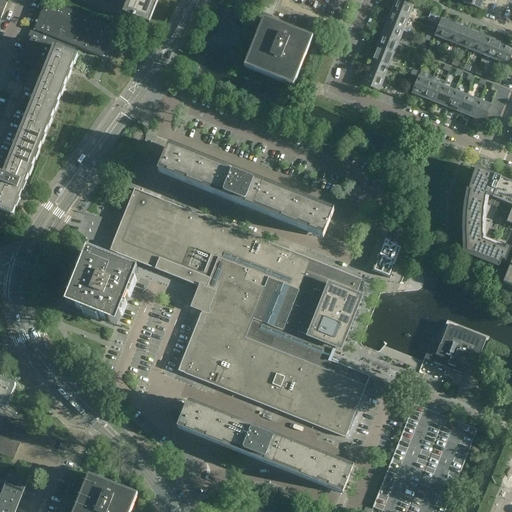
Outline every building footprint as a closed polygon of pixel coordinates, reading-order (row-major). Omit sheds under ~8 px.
[(106,49),(114,28),(46,0),(37,22),(36,22),(36,23),(37,23),(34,30),(40,33),(37,40),(31,37),(21,62),(44,71),(54,46),(57,47),(74,54),(77,47),(102,57),(106,49)] [(128,0),(123,13),(149,24),(158,0),(128,0)] [(396,0),(395,0),(391,12),(408,19),(413,7),(396,0)] [(480,9),(483,0),(463,0),(463,2),(480,9)] [(277,6),(266,1),(264,7),(275,11),(277,6)] [(275,11),(264,7),(261,12),(273,17),(275,11)] [(403,31),(408,19),(391,12),(386,24),(403,31)] [(293,88),(313,38),(264,19),(244,68),(293,88)] [(447,41),(454,24),(442,19),(435,36),(447,41)] [(436,24),(428,21),(425,26),(434,29),(436,24)] [(398,43),(403,31),(386,24),(382,36),(398,43)] [(459,45),(466,29),(454,24),(447,41),(459,45)] [(471,50),(478,33),(466,29),(459,45),(471,50)] [(483,55),(490,38),(478,33),(471,50),(483,55)] [(394,55),(398,43),(382,36),(377,48),(394,55)] [(495,60),(502,43),(490,38),(483,55),(495,60)] [(508,65),(511,54),(511,47),(502,43),(495,60),(508,65)] [(46,130),(75,56),(76,55),(74,54),(57,47),(16,148),(6,175),(2,174),(2,173),(0,172),(0,182),(2,183),(0,189),(0,210),(3,212),(12,215),(21,191),(37,152),(46,130)] [(389,67),(394,55),(377,48),(372,60),(389,67)] [(384,79),(389,67),(372,60),(367,72),(384,79)] [(379,91),(384,79),(367,72),(362,84),(379,91)] [(425,98),(431,82),(419,77),(412,93),(425,98)] [(437,103),(443,86),(431,82),(425,98),(437,103)] [(449,108),(455,91),(443,86),(437,103),(449,108)] [(499,87),(497,91),(496,92),(508,97),(510,91),(499,87)] [(461,113),(467,96),(455,91),(449,108),(461,113)] [(506,102),(508,97),(496,92),(494,98),(506,102)] [(473,117),(479,101),(467,96),(461,113),(473,117)] [(503,108),(506,102),(494,98),(492,103),(503,108)] [(488,115),(490,109),(491,105),(479,101),(473,117),(485,122),(485,120),(488,115)] [(501,114),(503,108),(492,103),(491,105),(490,109),(501,114)] [(499,119),(501,114),(490,109),(488,115),(499,119)] [(497,125),(499,119),(488,115),(485,120),(497,125)] [(334,211),(169,146),(159,170),(239,202),(324,236),(333,214),(334,211)] [(383,164),(378,175),(385,178),(390,167),(383,164)] [(465,253),(499,267),(502,261),(505,262),(505,263),(511,248),(506,246),(505,249),(483,241),(499,201),(511,205),(511,208),(506,223),(511,224),(511,182),(476,168),(474,172),(472,177),(471,183),(469,187),(468,192),(467,198),(466,202),(466,205),(465,208),(465,212),(464,217),(464,221),(464,225),(464,229),(464,232),(465,253)] [(339,353),(369,277),(317,256),(314,261),(161,200),(163,195),(137,185),(123,220),(119,231),(114,229),(112,228),(111,229),(110,229),(109,229),(108,230),(108,231),(107,232),(107,233),(107,234),(108,235),(108,236),(109,237),(110,237),(110,238),(120,242),(120,243),(121,243),(126,245),(126,248),(131,251),(133,248),(140,251),(141,251),(150,254),(150,255),(160,259),(161,259),(170,262),(183,232),(300,279),(304,288),(286,332),(339,353)] [(372,271),(391,278),(404,245),(385,238),(372,271)] [(219,259),(209,254),(189,246),(180,267),(181,267),(191,270),(190,271),(200,275),(201,275),(211,279),(220,283),(228,262),(219,259)] [(135,281),(139,271),(88,251),(84,261),(82,260),(78,271),(80,272),(77,279),(75,279),(68,295),(70,296),(66,306),(84,313),(83,315),(98,321),(99,319),(117,326),(121,316),(123,317),(127,306),(125,305),(128,298),(130,299),(137,282),(135,281)] [(511,286),(511,260),(503,283),(511,286)] [(365,386),(369,377),(329,361),(258,333),(255,325),(252,319),(269,278),(228,262),(220,283),(217,292),(216,293),(217,293),(213,302),(212,303),(209,301),(207,306),(205,311),(208,312),(208,313),(209,313),(205,322),(204,323),(205,323),(201,332),(200,332),(200,333),(201,333),(197,343),(196,342),(196,343),(197,343),(193,352),(192,352),(192,353),(193,354),(189,363),(188,363),(185,373),(184,373),(185,374),(185,373),(204,381),(205,382),(205,381),(224,389),(225,390),(225,389),(244,397),(245,398),(245,397),(264,405),(265,406),(265,405),(284,413),(285,414),(285,413),(305,421),(304,421),(305,422),(305,421),(325,429),(324,429),(325,429),(345,437),(346,437),(345,437),(349,427),(350,427),(349,426),(353,417),(357,407),(358,407),(357,406),(361,397),(361,396),(365,387),(366,387),(365,386)] [(461,373),(461,372),(471,376),(485,340),(449,325),(434,361),(442,364),(443,361),(449,363),(448,365),(455,368),(454,370),(453,370),(461,373)] [(16,387),(15,387),(16,385),(0,378),(0,404),(0,405),(0,406),(7,409),(8,406),(16,387)] [(381,389),(382,388),(382,387),(381,385),(381,384),(379,383),(378,382),(376,382),(375,383),(374,384),(373,385),(373,386),(373,388),(373,389),(374,390),(376,391),(377,391),(379,391),(380,390),(381,389)] [(396,404),(404,407),(408,398),(399,395),(396,404)] [(188,404),(183,418),(179,426),(253,456),(344,492),(346,486),(353,470),(272,438),(271,440),(268,439),(269,437),(188,404)] [(414,404),(390,465),(389,467),(384,480),(370,511),(444,511),(478,430),(414,404)] [(5,417),(3,423),(15,428),(17,422),(5,417)] [(13,433),(15,428),(3,423),(1,429),(12,433),(13,433)] [(13,433),(24,438),(27,431),(16,426),(13,433)] [(30,440),(35,429),(29,427),(25,438),(30,440)] [(0,434),(9,439),(12,433),(1,429),(0,430),(0,434)] [(35,442),(40,431),(35,429),(30,440),(35,442)] [(41,445),(45,433),(40,431),(35,442),(41,445)] [(23,437),(13,433),(12,433),(9,439),(20,443),(23,437)] [(47,447),(51,436),(45,433),(41,445),(47,447)] [(0,441),(7,444),(9,439),(0,434),(0,441)] [(57,438),(51,436),(47,447),(53,449),(57,438)] [(18,448),(20,443),(9,439),(7,444),(18,448)] [(58,452),(61,453),(64,454),(68,443),(63,440),(58,452)] [(16,454),(18,448),(7,444),(5,450),(16,454)] [(14,460),(16,454),(5,450),(3,456),(14,460)] [(11,471),(7,480),(26,488),(29,479),(30,479),(30,478),(10,470),(10,471),(11,471)] [(75,511),(129,511),(136,495),(90,476),(75,511)] [(22,497),(26,488),(7,480),(3,490),(22,497)] [(0,499),(18,506),(22,497),(3,490),(0,497),(0,499)] [(0,509),(6,511),(15,511),(18,506),(0,499),(0,509)]
